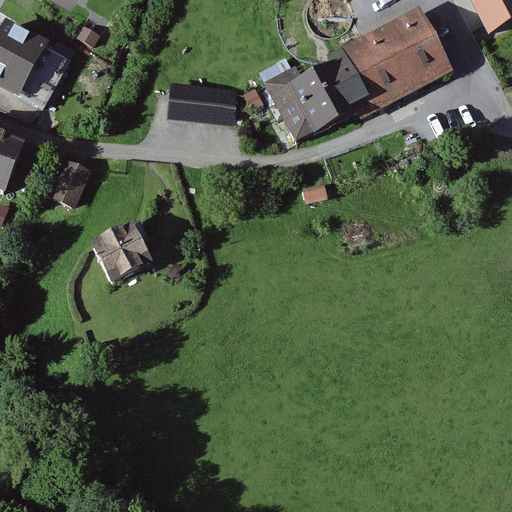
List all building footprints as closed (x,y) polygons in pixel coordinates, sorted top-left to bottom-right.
[(80,0),(60,0),(76,9),(80,0)] [(511,0),(473,0),(454,11),(478,54),(511,35),(511,0)] [(299,72),(267,90),(301,150),(354,120),(360,130),(457,75),(421,13),(330,65),(334,72),(307,87),(299,72)] [(52,50),(8,26),(0,40),(0,90),(24,103),(52,50)] [(241,96),(173,88),(169,125),(237,133),(241,96)] [(29,149),(0,137),(0,195),(9,199),(29,149)] [(94,177),(68,167),(53,204),(78,215),(94,177)] [(135,227),(95,249),(117,290),(158,268),(135,227)]
